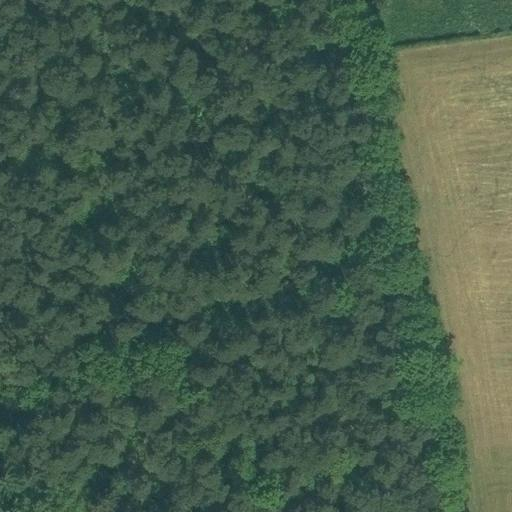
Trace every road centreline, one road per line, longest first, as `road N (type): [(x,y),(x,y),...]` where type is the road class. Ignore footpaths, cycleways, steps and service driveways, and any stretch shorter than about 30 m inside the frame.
road 1 (track): [(366,0),(448,511)]
road 2 (track): [(52,151),(236,511)]
